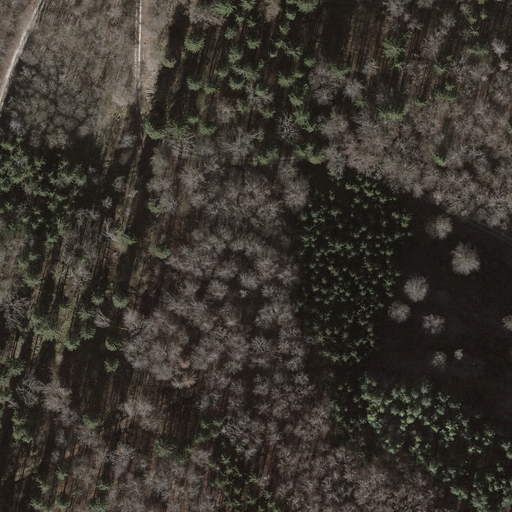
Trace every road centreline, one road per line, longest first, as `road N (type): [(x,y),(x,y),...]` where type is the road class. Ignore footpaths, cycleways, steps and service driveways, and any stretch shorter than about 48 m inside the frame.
road 1 (track): [(0,481),(199,390),(313,362),(425,372),(511,425)]
road 2 (track): [(511,240),(356,161),(248,162),(173,148),(147,128),(139,92),(140,0)]
